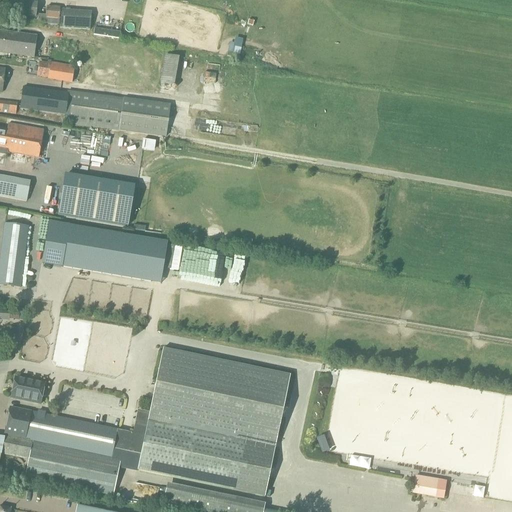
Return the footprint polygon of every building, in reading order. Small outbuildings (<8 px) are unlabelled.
[(60,9),(37,6),(37,4),(11,2),(9,20),(23,21),(58,25),(60,9)] [(121,33),(94,28),(93,35),(120,39),(121,33)] [(0,32),(0,53),(34,58),(37,37),(0,32)] [(165,54),(160,83),(176,85),(181,56),(165,54)] [(51,63),(51,64),(40,62),(38,77),(48,78),(48,79),(72,83),(74,67),(51,63)] [(170,106),(124,99),(68,91),(68,94),(24,88),(21,109),(65,115),(64,123),(120,131),(166,137),(170,106)] [(17,105),(0,102),(0,112),(15,115),(17,105)] [(0,127),(0,151),(38,159),(43,131),(8,124),(7,129),(0,127)] [(134,191),(64,180),(58,215),(128,227),(134,191)] [(160,284),(167,242),(49,222),(41,264),(160,284)] [(5,225),(0,259),(0,285),(20,289),(28,228),(5,225)] [(0,320),(10,321),(11,310),(0,309),(0,320)] [(16,329),(8,328),(7,337),(15,338),(16,329)] [(160,349),(147,422),(147,424),(135,421),(133,434),(31,412),(10,407),(10,409),(4,438),(0,437),(0,455),(0,454),(28,460),(25,479),(113,498),(119,470),(137,473),(137,471),(265,498),(290,376),(160,349)] [(10,400),(41,407),(45,384),(14,378),(10,400)] [(446,482),(415,477),(412,494),(443,499),(446,482)]
